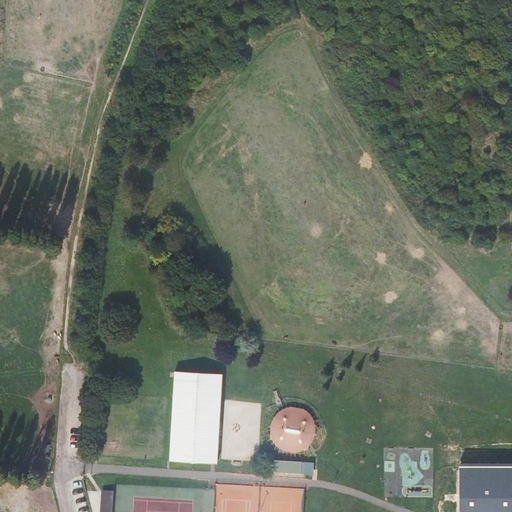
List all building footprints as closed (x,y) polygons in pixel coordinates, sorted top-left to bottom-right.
[(220,373),(174,371),(174,381),(170,461),(216,463),(220,373)] [(278,406),(271,447),(311,454),(318,413),(278,406)] [(305,462),(274,460),(274,471),(305,473),(305,462)] [(511,511),(511,461),(463,462),(462,511),(511,511)] [(112,511),(114,492),(102,492),(100,511),(112,511)]
